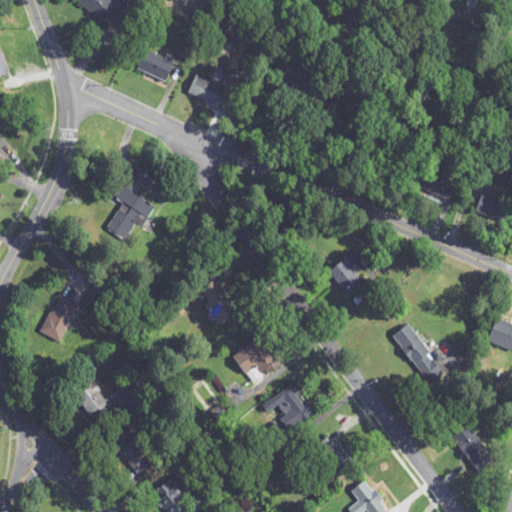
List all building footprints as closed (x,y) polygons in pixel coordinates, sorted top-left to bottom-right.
[(75,0),(104,25),(111,17),(120,25),(134,8),(124,0),(75,0)] [(0,49),(0,77),(8,76),(1,49),(0,49)] [(196,77),(189,98),(231,111),(242,77),(227,72),(223,85),(196,77)] [(136,195),(150,175),(135,165),(114,197),(124,203),(108,228),(127,241),(137,225),(142,228),(155,208),(136,195)] [(444,201),(453,183),(423,168),(414,187),(444,201)] [(507,223),(509,203),(478,199),(476,218),(507,223)] [(363,283),(346,260),(330,272),(347,295),(363,283)] [(203,306),(218,329),(238,316),(216,282),(202,292),(209,302),(203,306)] [(79,309),(60,298),(40,332),(59,343),(79,309)] [(511,351),(511,324),(498,319),(488,341),(511,351)] [(427,384),(443,373),(410,325),(394,336),(427,384)] [(255,368),(261,376),(278,365),(260,339),(233,357),(246,375),(255,368)] [(92,418),(97,414),(103,423),(127,405),(117,392),(106,400),(90,379),(73,392),(92,418)] [(314,415),(295,384),(265,403),(284,433),(314,415)] [(495,461),(469,425),(452,437),(478,473),(495,461)] [(136,437),(125,427),(108,444),(138,473),(150,461),(131,442),(136,437)] [(353,460),(335,441),(321,454),(338,474),(353,460)] [(165,511),(181,511),(190,505),(179,493),(187,487),(177,476),(152,497),(165,511)] [(351,493),(355,499),(347,506),(352,511),(362,511),(365,510),(367,511),(398,511),(397,509),(393,511),(389,511),(366,481),(351,493)]
